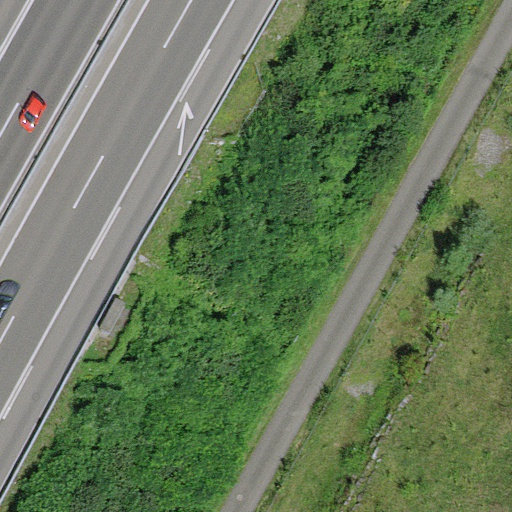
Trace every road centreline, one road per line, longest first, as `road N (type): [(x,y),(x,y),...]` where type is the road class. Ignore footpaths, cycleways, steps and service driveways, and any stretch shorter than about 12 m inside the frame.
road 1 (unclassified): [(511,21),(238,511)]
road 2 (motorway): [(0,343),(192,0)]
road 3 (motorway): [(77,0),(0,137)]
